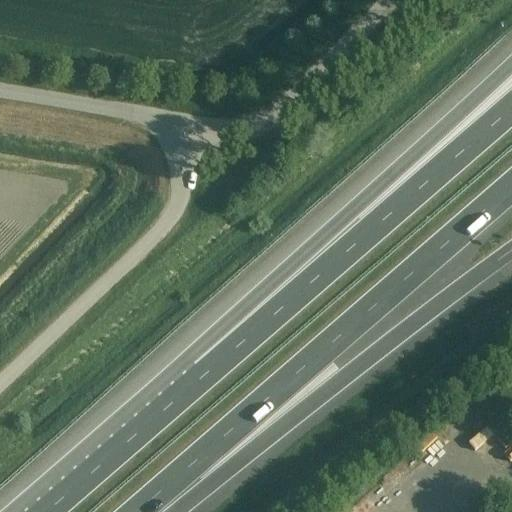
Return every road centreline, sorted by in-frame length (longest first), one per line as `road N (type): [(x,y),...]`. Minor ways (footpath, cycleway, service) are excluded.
road 1 (motorway): [(135,511),(511,185)]
road 2 (motorway): [(140,511),(511,249)]
road 3 (motorway): [(511,65),(201,376)]
road 4 (motorway): [(511,109),(201,376)]
road 5 (unclassified): [(0,383),(168,223),(180,192),(180,122)]
road 6 (unclassified): [(180,122),(254,127),(287,106),(391,0)]
road 7 (motorway): [(201,376),(45,511)]
road 8 (unclassified): [(0,91),(180,122)]
